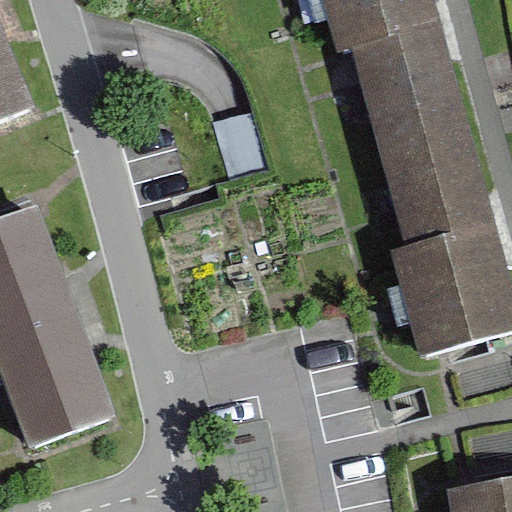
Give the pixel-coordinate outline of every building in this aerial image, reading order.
[(337,0),(383,158),(480,131),(442,0),(337,0)] [(0,2),(0,142),(53,119),(0,2)] [(511,243),(480,131),(383,158),(444,372),(511,353),(511,243)] [(45,214),(0,234),(0,357),(49,465),(140,424),(45,214)] [(511,511),(511,495),(469,503),(470,511),(511,511)]
